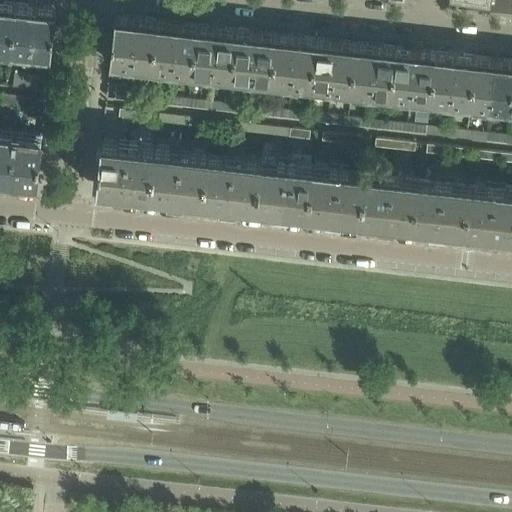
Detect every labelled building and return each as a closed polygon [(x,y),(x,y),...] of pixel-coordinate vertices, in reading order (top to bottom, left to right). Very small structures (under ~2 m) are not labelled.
[(17,2),(0,0),(0,50),(11,52),(17,2)] [(511,0),(466,0),(468,7),(511,10),(511,0)] [(36,4),(17,2),(11,52),(30,54),(36,4)] [(56,6),(36,4),(30,54),(51,56),(56,6)] [(140,16),(122,14),(116,13),(115,19),(110,63),(135,66),(140,16)] [(160,18),(140,16),(135,66),(155,68),(160,18)] [(179,20),(160,18),(155,68),(173,70),(179,20)] [(199,23),(179,20),(173,70),(193,72),(199,23)] [(219,25),(199,23),(193,72),(213,75),(219,25)] [(239,27),(219,25),(213,75),(233,77),(239,27)] [(258,29),(239,27),(233,77),(252,79),(258,29)] [(278,32),(258,29),(252,79),(272,81),(278,32)] [(297,34),(278,32),(272,81),(291,83),(297,34)] [(316,36),(297,34),(291,83),(311,86),(316,36)] [(336,38),(316,36),(311,86),(330,88),(336,38)] [(356,40),(336,38),(330,88),(350,90),(356,40)] [(376,43),(356,40),(350,90),(370,92),(376,43)] [(396,45),(376,43),(370,92),(390,95),(396,45)] [(416,47),(396,45),(390,95),(410,97),(416,47)] [(436,50),(416,47),(410,97),(430,99),(436,50)] [(456,52),(436,50),(430,99),(450,102),(456,52)] [(476,54),(456,52),(450,102),(470,104),(476,54)] [(496,56),(476,54),(470,104),(490,106),(496,56)] [(511,94),(511,58),(496,56),(490,106),(510,108),(511,94)] [(17,85),(26,86),(28,73),(18,72),(17,85)] [(38,75),(28,73),(26,86),(36,87),(38,75)] [(129,84),(117,83),(115,97),(131,98),(131,90),(129,90),(129,84)] [(152,93),(131,90),(131,98),(151,101),(152,93)] [(43,116),(45,98),(4,93),(3,101),(21,103),(20,111),(27,112),(27,114),(43,116)] [(170,95),(152,93),(151,101),(169,103),(170,95)] [(190,97),(170,95),(169,103),(189,105),(190,97)] [(210,99),(190,97),(189,105),(209,107),(210,99)] [(230,102),(210,99),(209,107),(229,110),(230,102)] [(249,104),(230,102),(229,110),(248,112),(249,104)] [(269,106),(249,104),(248,112),(268,114),(269,106)] [(288,108),(269,106),(268,114),(287,116),(288,108)] [(134,108),(120,107),(119,119),(132,120),(134,108)] [(145,110),(134,108),(132,120),(140,121),(140,117),(144,118),(145,110)] [(308,110),(288,108),(287,116),(307,118),(308,110)] [(327,113),(308,110),(307,118),(326,121),(327,113)] [(185,123),(186,115),(173,113),(159,111),(158,120),(185,123)] [(416,111),(415,123),(427,124),(429,112),(416,111)] [(347,115),(327,113),(326,121),(346,123),(347,115)] [(211,126),(212,118),(186,115),(185,123),(211,126)] [(367,117),(347,115),(346,123),(366,125),(367,117)] [(387,119),(367,117),(366,125),(386,127),(387,119)] [(236,129),(237,120),(212,118),(211,126),(236,129)] [(407,122),(387,119),(386,127),(406,130),(407,122)] [(262,132),(263,123),(255,122),(237,120),(236,129),(262,132)] [(415,123),(407,122),(406,130),(426,132),(427,124),(415,123)] [(290,135),(291,126),(274,124),(263,123),(262,132),(290,135)] [(447,126),(427,124),(426,132),(446,134),(447,126)] [(310,137),(311,129),(291,126),(290,135),(310,137)] [(467,129),(447,126),(446,134),(466,137),(467,129)] [(487,131),(467,129),(466,137),(486,139),(487,131)] [(323,138),(341,140),(342,132),(324,130),(323,138)] [(508,133),(487,131),(486,139),(507,141),(508,133)] [(42,138),(0,132),(0,177),(31,181),(37,176),(42,138)] [(364,135),(342,132),(341,140),(363,143),(364,135)] [(376,144),(393,146),(394,138),(377,136),(376,144)] [(416,141),(394,138),(393,146),(416,149),(416,141)] [(130,142),(102,139),(97,183),(102,189),(124,191),(130,142)] [(156,145),(130,142),(124,191),(150,194),(156,145)] [(427,150),(445,152),(446,144),(428,142),(427,150)] [(468,147),(446,144),(445,152),(467,155),(468,147)] [(182,148),(156,145),(150,194),(176,197),(182,148)] [(208,151),(182,148),(176,197),(202,200),(208,151)] [(478,156),(497,158),(498,150),(479,148),(478,156)] [(511,151),(498,150),(497,158),(511,159),(511,151)] [(233,153),(208,151),(202,200),(228,203),(233,153)] [(259,156),(233,153),(228,203),(254,206),(259,156)] [(285,159),(259,156),(254,206),(279,209),(285,159)] [(312,162),(285,159),(279,209),(306,212),(312,162)] [(338,165),(312,162),(306,212),(332,215),(338,165)] [(364,168),(338,165),(332,215),(359,218),(364,168)] [(390,171),(364,168),(359,218),(384,221),(390,171)] [(416,174),(390,171),(384,221),(410,224),(416,174)] [(443,177),(416,174),(410,224),(437,227),(443,177)] [(469,180),(443,177),(437,227),(464,230),(469,180)] [(494,183),(469,180),(464,230),(488,233),(494,183)] [(511,185),(494,183),(488,233),(511,235),(511,185)]
